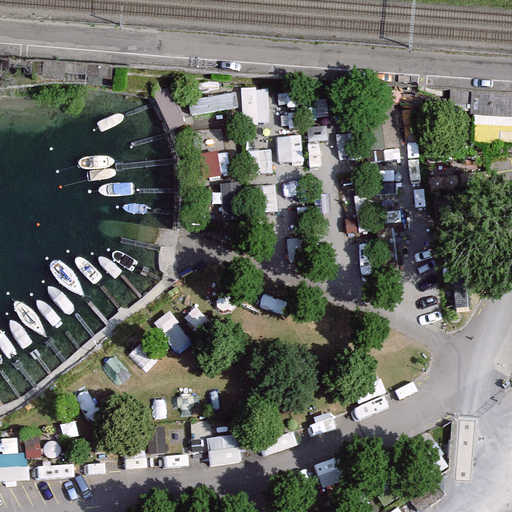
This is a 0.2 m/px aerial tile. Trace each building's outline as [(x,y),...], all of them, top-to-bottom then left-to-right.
[(243,123),(274,125),(276,91),(246,89),(243,123)] [(160,94),(169,131),(185,127),(176,90),(160,94)] [(511,122),(467,121),(466,146),(511,147),(511,122)] [(244,465),(243,438),(212,439),(213,466),(244,465)] [(0,484),(27,484),(26,447),(0,448),(0,484)]
